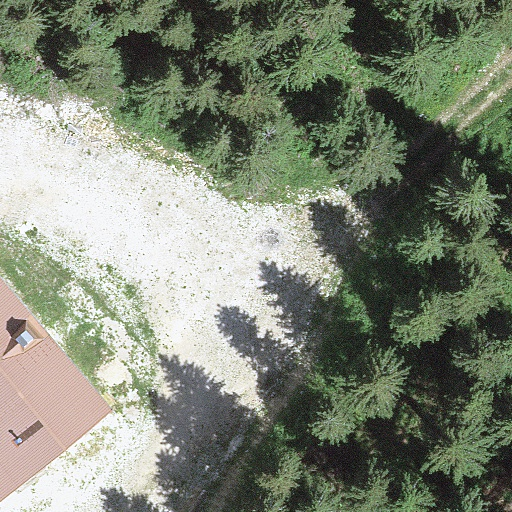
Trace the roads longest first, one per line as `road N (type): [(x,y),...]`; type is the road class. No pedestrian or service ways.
road 1 (unclassified): [(272,301),(511,88)]
road 2 (track): [(0,165),(150,185),(218,208),(253,234),(269,264)]
road 3 (track): [(149,511),(272,301),(269,264)]
